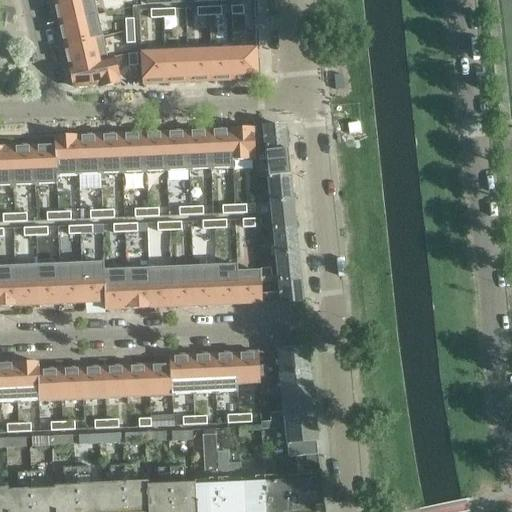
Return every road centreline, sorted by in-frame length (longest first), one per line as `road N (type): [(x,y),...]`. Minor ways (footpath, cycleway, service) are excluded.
road 1 (residential): [(511,477),(460,0)]
road 2 (residential): [(335,326),(0,340)]
road 3 (residential): [(48,105),(300,84)]
road 4 (residential): [(335,326),(300,84)]
road 5 (residential): [(351,511),(335,326)]
